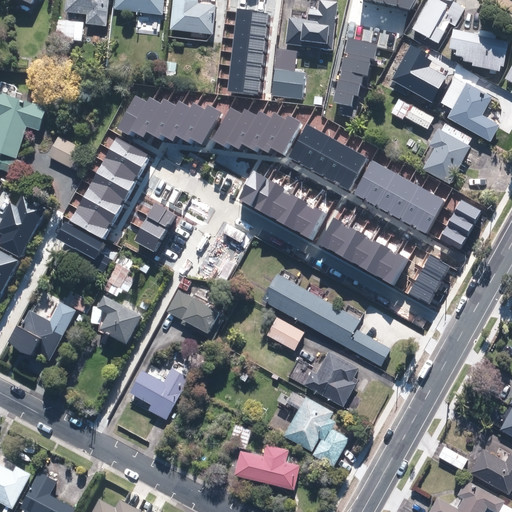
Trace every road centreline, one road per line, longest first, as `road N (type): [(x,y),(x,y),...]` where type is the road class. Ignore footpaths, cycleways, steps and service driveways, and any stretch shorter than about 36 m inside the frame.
road 1 (residential): [(458,337),(220,209),(87,440)]
road 2 (tertiary): [(458,337),(360,511)]
road 3 (residential): [(222,511),(87,440)]
